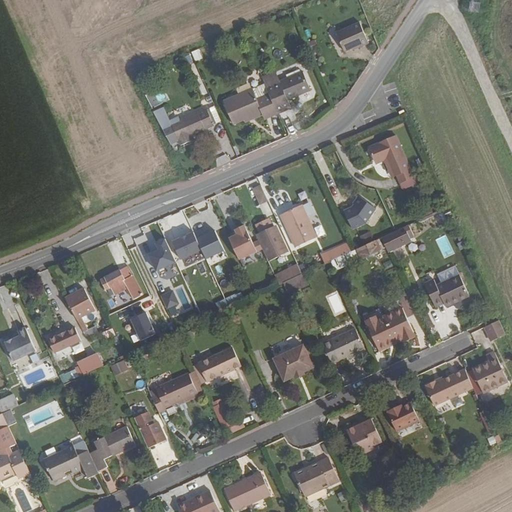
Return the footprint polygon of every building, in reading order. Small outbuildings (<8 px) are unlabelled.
[(360,23),(337,33),(345,51),(353,48),(354,50),(368,44),(360,23)] [(201,56),(198,49),(192,52),(195,59),(201,56)] [(190,56),(184,58),(186,65),(193,62),(190,56)] [(267,87),(278,113),(292,108),(288,99),(311,90),(303,72),(280,81),(267,87)] [(267,87),(265,84),(224,101),(234,124),(244,120),(245,122),(263,114),(266,119),(278,113),(267,87)] [(160,128),(168,125),(161,108),(152,112),(160,128)] [(184,137),(189,135),(211,125),(204,109),(168,125),(176,141),(178,146),(186,142),(184,137)] [(176,141),(168,125),(160,128),(167,145),(176,141)] [(414,177),(396,136),(370,147),(376,163),(384,159),(392,177),(398,175),(401,182),(414,177)] [(215,157),(216,165),(228,163),(227,155),(215,157)] [(262,186),(255,190),(262,203),(269,199),(262,186)] [(365,223),(375,208),(358,196),(353,203),(354,204),(352,207),(344,211),(352,229),(365,223)] [(301,205),(285,212),(291,225),(286,227),(295,247),(317,237),(301,205)] [(280,214),(286,227),(291,225),(285,212),(280,214)] [(316,236),(323,234),(320,225),(314,226),(316,236)] [(238,234),(230,238),(236,252),(240,259),(263,248),(259,241),(253,243),(245,226),(236,230),(238,234)] [(263,238),(259,240),(259,241),(263,248),(267,257),(268,256),(270,259),(285,252),(283,247),(285,246),(278,231),(276,232),(273,227),(260,233),(263,238)] [(402,233),(400,229),(381,237),(386,247),(389,252),(412,241),(407,231),(402,233)] [(206,238),(198,241),(202,250),(206,259),(224,251),(215,231),(205,236),(206,238)] [(181,259),(202,250),(198,241),(197,239),(194,232),(173,242),(181,259)] [(370,232),(361,236),(364,243),(373,239),(370,232)] [(386,247),(381,237),(352,251),(336,258),(331,261),(335,269),(386,247)] [(157,270),(176,261),(166,239),(157,243),(160,250),(149,255),(157,270)] [(352,251),(348,243),(332,250),(334,253),(336,258),(352,251)] [(284,282),(302,274),(298,265),(276,275),(280,284),(284,282)] [(143,294),(128,266),(102,280),(107,289),(111,287),(115,294),(129,287),(135,298),(143,294)] [(289,293),(307,284),(302,274),(284,282),(289,293)] [(460,274),(437,285),(435,280),(425,283),(435,306),(444,302),(446,306),(469,295),(460,274)] [(66,298),(77,319),(95,310),(84,288),(66,298)] [(166,309),(173,305),(168,293),(160,297),(166,309)] [(222,311),(229,308),(225,299),(218,302),(222,311)] [(402,301),(366,317),(367,320),(381,350),(417,335),(404,307),(402,301)] [(142,340),(157,333),(146,312),(132,319),(142,340)] [(486,327),(492,341),(506,335),(500,321),(486,327)] [(35,347),(24,324),(17,328),(19,333),(4,339),(12,358),(35,347)] [(87,338),(99,332),(96,326),(84,331),(87,338)] [(75,329),(50,340),(55,351),(80,340),(75,329)] [(112,329),(99,332),(101,340),(114,337),(112,329)] [(349,355),(355,352),(365,348),(356,329),(323,343),(332,362),(349,355)] [(80,344),(71,347),(74,354),(83,350),(80,344)] [(275,358),(285,381),(315,367),(304,345),(275,358)] [(233,348),(199,363),(207,382),(241,366),(233,348)] [(473,369),(484,392),(508,381),(495,351),(486,355),(490,361),(473,368),(473,369)] [(70,382),(103,367),(97,355),(80,363),(59,373),(64,385),(70,382)] [(125,360),(114,365),(118,373),(129,368),(125,360)] [(477,395),(484,392),(473,369),(467,372),(477,395)] [(475,390),(467,372),(437,385),(436,383),(428,387),(429,389),(427,389),(436,408),(475,390)] [(165,408),(179,402),(198,393),(188,373),(157,387),(157,388),(150,392),(159,413),(167,409),(165,408)] [(13,393),(0,399),(0,414),(3,414),(11,410),(19,406),(13,393)] [(199,397),(198,393),(179,402),(180,405),(199,397)] [(22,416),(29,433),(62,418),(54,401),(22,416)] [(397,432),(420,421),(411,402),(399,408),(398,406),(388,411),(397,432)] [(221,404),(214,407),(221,423),(229,420),(221,404)] [(16,422),(11,410),(3,414),(8,426),(16,422)] [(148,411),(135,417),(149,447),(167,439),(158,421),(154,423),(148,411)] [(0,431),(9,427),(8,426),(3,414),(0,414),(0,431)] [(383,442),(372,419),(348,430),(354,445),(358,443),(363,454),(375,449),(374,446),(383,442)] [(0,445),(2,450),(0,450),(0,451),(2,456),(8,453),(9,455),(20,450),(9,427),(0,431),(0,445)] [(99,449),(90,453),(98,471),(108,467),(104,458),(135,444),(127,427),(95,442),(99,449)] [(89,478),(99,473),(98,471),(90,453),(85,441),(74,446),(64,451),(45,460),(54,481),(67,475),(66,474),(72,471),(73,473),(81,470),(83,476),(87,474),(89,478)] [(64,451),(74,446),(72,441),(62,446),(64,451)] [(451,452),(454,460),(460,457),(457,449),(451,452)] [(19,478),(30,473),(20,450),(9,455),(8,453),(2,456),(0,456),(0,484),(2,484),(0,480),(16,472),(19,478)] [(160,452),(152,456),(160,472),(167,468),(160,452)] [(296,475),(306,496),(340,480),(329,458),(311,467),(312,468),(296,475)] [(262,473),(225,489),(235,510),(271,494),(262,473)] [(205,498),(180,509),(181,511),(212,511),(219,509),(211,490),(203,494),(205,498)] [(203,494),(178,505),(180,509),(205,498),(203,494)]
